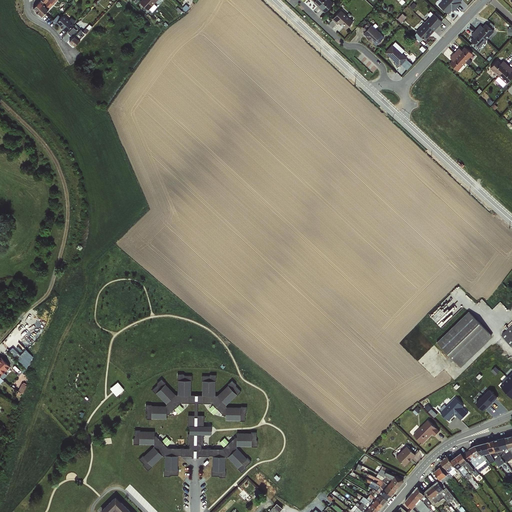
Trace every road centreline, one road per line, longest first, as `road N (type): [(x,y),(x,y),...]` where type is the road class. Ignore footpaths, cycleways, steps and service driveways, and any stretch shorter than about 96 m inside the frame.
road 1 (track): [(0,99),(46,145),(68,204),(48,296),(0,341)]
road 2 (tertiary): [(511,221),(402,120)]
road 3 (tertiary): [(369,90),(271,0)]
road 4 (residential): [(387,82),(369,54),(296,0)]
road 5 (residential): [(486,0),(400,89)]
